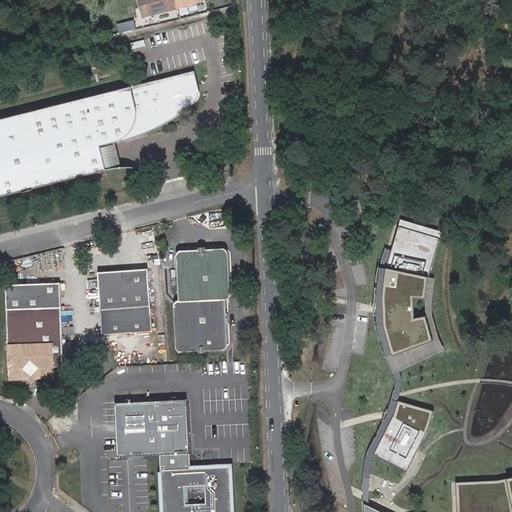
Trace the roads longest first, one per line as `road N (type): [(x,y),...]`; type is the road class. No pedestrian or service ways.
road 1 (tertiary): [(279,511),(264,184)]
road 2 (unclassified): [(0,250),(264,184)]
road 3 (tertiary): [(264,184),(255,0)]
